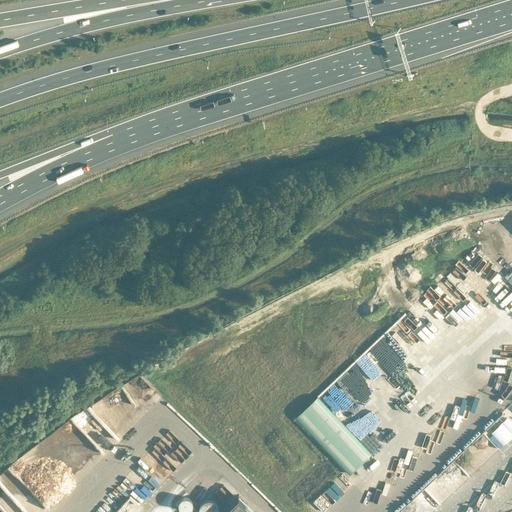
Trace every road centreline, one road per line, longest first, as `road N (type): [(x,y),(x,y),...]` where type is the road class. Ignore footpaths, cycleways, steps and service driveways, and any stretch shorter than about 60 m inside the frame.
road 1 (track): [(486,101),(119,203),(0,260)]
road 2 (motorway): [(405,0),(104,69),(0,102)]
road 3 (motorway): [(143,129),(511,13)]
road 4 (motorway): [(186,0),(0,50)]
road 5 (motorway): [(0,199),(143,129)]
road 6 (motorway): [(0,175),(143,129)]
